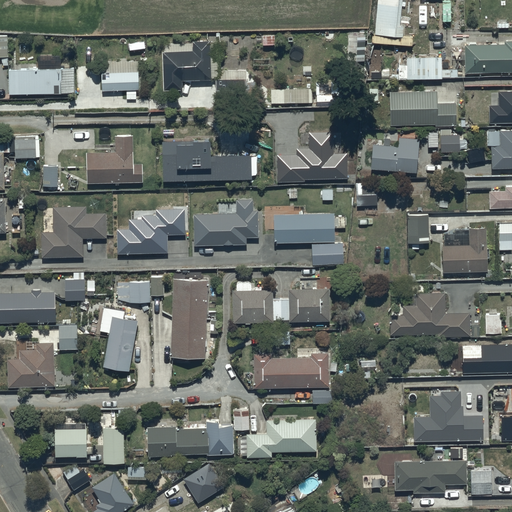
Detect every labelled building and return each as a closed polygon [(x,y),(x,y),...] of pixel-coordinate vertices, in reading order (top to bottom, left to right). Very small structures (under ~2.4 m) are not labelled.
[(400,0),(378,0),(378,11),(400,13),(400,0)] [(10,32),(0,31),(0,52),(10,52),(10,32)] [(194,40),(167,40),(167,46),(164,46),(164,86),(185,85),(184,75),(213,75),(213,73),(220,73),(220,76),(218,76),(218,91),(248,91),(247,66),(220,66),(220,53),(223,53),(223,40),(213,40),(213,35),(194,36),(194,40)] [(506,40),(466,41),(466,48),(462,48),(462,55),(466,54),(466,70),(511,68),(511,36),(506,37),(506,40)] [(442,54),(408,54),(408,74),(442,74),(442,54)] [(140,56),(111,58),(112,68),(103,69),(103,86),(141,84),(140,56)] [(75,64),(11,64),(11,90),(75,90),(75,64)] [(346,76),(317,77),(318,103),(346,103),(346,76)] [(314,86),(272,86),(272,100),(314,99),(314,86)] [(439,86),(391,86),(391,120),(436,120),(436,122),(457,122),(457,99),(439,99),(439,86)] [(511,87),(500,88),(500,102),(491,102),(491,118),(511,117),(511,87)] [(511,125),(500,126),(500,142),(492,141),(492,163),(511,162),(511,125)] [(164,138),(165,175),(255,173),(255,172),(258,172),(258,153),(254,153),(254,149),(215,149),(214,129),(196,129),(196,133),(181,133),(181,137),(164,138)] [(118,147),(89,148),(90,179),(145,177),(144,158),(136,159),(135,130),(117,131),(118,147)] [(19,134),(15,135),(16,154),(41,153),(40,131),(19,133),(19,134)] [(460,131),(442,131),(442,148),(460,148),(460,131)] [(297,155),(277,156),(278,182),(305,182),(305,180),(347,179),(347,154),(333,154),(333,132),(309,133),(309,148),(297,149),(297,155)] [(421,136),(402,134),(400,134),(399,143),(373,142),(372,165),(419,168),(421,136)] [(60,161),(44,162),(45,183),(61,183),(60,161)] [(379,212),(378,179),(357,180),(358,212),(379,212)] [(505,186),(490,186),(490,202),(511,201),(511,182),(505,183),(505,186)] [(237,214),(194,214),(194,246),(247,245),(247,238),(259,238),(258,211),(253,211),(252,200),(237,200),(237,214)] [(297,210),(276,211),(276,238),(336,237),(335,226),(345,226),(345,212),(336,212),(336,208),(306,208),(305,204),(297,204),(297,210)] [(86,208),(53,208),(53,233),(41,233),(41,259),(82,259),(82,240),(107,239),(106,214),(86,214),(86,208)] [(185,209),(156,210),(156,215),(142,215),(142,219),(129,220),(129,230),(117,230),(118,254),(168,253),(167,235),(185,234),(185,209)] [(428,214),(407,215),(408,244),(429,243),(428,214)] [(511,218),(500,219),(500,236),(511,236),(511,218)] [(444,268),(486,267),(486,275),(497,275),(497,267),(489,267),(488,222),(470,222),(470,226),(464,226),(464,230),(460,235),(446,235),(447,240),(444,240),(444,268)] [(343,240),(313,241),(314,261),(344,260),(343,240)] [(165,273),(152,273),(153,292),(165,292),(165,273)] [(208,274),(175,273),(174,352),(207,352),(208,274)] [(238,285),(235,285),(235,318),(309,318),(309,325),(325,325),(325,317),(330,317),(330,284),(290,284),(290,296),(274,296),(274,285),(253,285),(253,278),(238,278),(238,285)] [(84,279),(65,280),(65,301),(85,300),(84,279)] [(151,279),(118,279),(119,296),(131,299),(151,299),(151,279)] [(446,290),(413,290),(400,291),(400,309),(403,309),(403,313),(391,313),(391,332),(439,331),(439,332),(471,332),(471,334),(480,333),(479,322),(471,322),(471,308),(447,308),(446,290)] [(54,293),(0,294),(0,317),(54,317),(54,293)] [(128,306),(105,303),(101,328),(111,329),(106,361),(131,365),(139,314),(127,312),(128,306)] [(502,310),(487,310),(487,330),(502,329),(502,310)] [(79,345),(78,322),(60,323),(60,345),(65,345),(65,349),(69,349),(69,346),(79,345)] [(290,328),(271,328),(272,341),(291,340),(290,328)] [(21,353),(10,354),(10,382),(57,381),(56,334),(45,334),(46,337),(38,337),(38,344),(21,344),(21,353)] [(511,344),(462,346),(463,373),(511,372),(511,344)] [(272,348),(254,348),(254,383),(330,382),(330,348),(296,348),(296,352),(272,352),(272,348)] [(333,385),(313,386),(313,398),(334,398),(333,385)] [(430,412),(416,412),(416,436),(484,435),(483,411),(465,411),(465,401),(462,401),(462,385),(442,386),(442,391),(430,391),(430,412)] [(249,404),(235,405),(235,426),(250,425),(249,404)] [(317,414),(267,415),(268,430),(247,430),(247,452),(269,452),(268,447),(317,446),(317,414)] [(178,421),(149,422),(150,451),(173,451),(173,450),(207,449),(207,450),(234,450),(234,416),(207,417),(207,423),(178,424),(178,421)] [(511,417),(502,418),(502,440),(511,440),(511,417)] [(88,419),(58,419),(58,452),(88,451),(88,419)] [(125,422),(105,422),(105,459),(126,458),(125,422)] [(482,463),(482,443),(472,443),(472,463),(482,463)] [(468,456),(395,456),(395,486),(414,486),(414,488),(445,488),(445,481),(468,481),(468,456)] [(225,482),(211,458),(184,475),(199,498),(225,482)] [(77,461),(65,468),(75,487),(92,477),(85,465),(80,468),(77,461)] [(150,463),(129,463),(129,476),(150,477),(150,463)] [(491,465),(471,465),(472,490),(477,489),(477,493),(492,493),(491,465)] [(116,466),(93,480),(102,496),(98,498),(102,504),(91,511),(115,511),(135,500),(116,466)] [(171,511),(166,501),(150,510),(151,511),(209,511),(207,507),(197,511),(171,511)]
